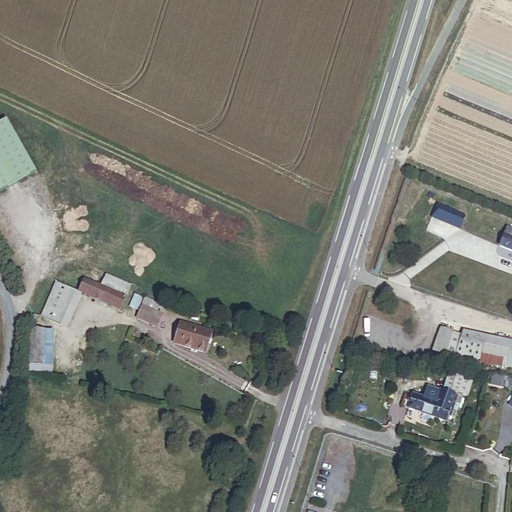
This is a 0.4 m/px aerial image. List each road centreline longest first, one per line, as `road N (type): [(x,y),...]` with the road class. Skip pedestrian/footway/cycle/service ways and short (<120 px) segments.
road 1 (primary): [(415,0),(255,511)]
road 2 (primary): [(270,511),(427,0)]
road 3 (unclassified): [(0,291),(10,312),(0,436)]
